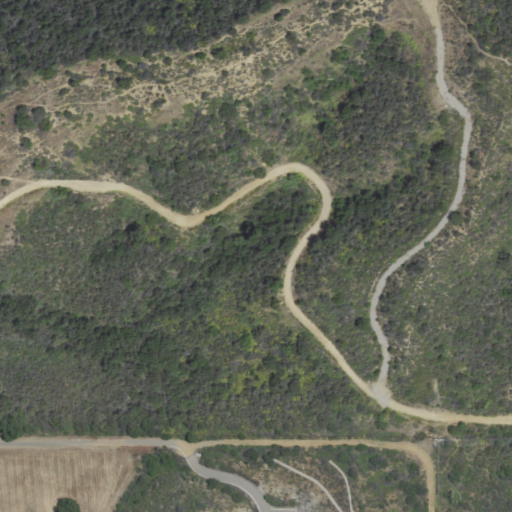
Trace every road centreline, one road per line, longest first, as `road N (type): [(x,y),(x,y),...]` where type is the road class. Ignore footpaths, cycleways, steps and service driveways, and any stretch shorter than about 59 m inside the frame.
road 1 (track): [(0,204),(43,185),(114,187),(181,222),(283,170),(308,174),(322,190),(325,214),(286,271),(293,313),(356,385),(393,408),(511,419)]
road 2 (track): [(173,445),(402,448),(429,470),(428,511)]
